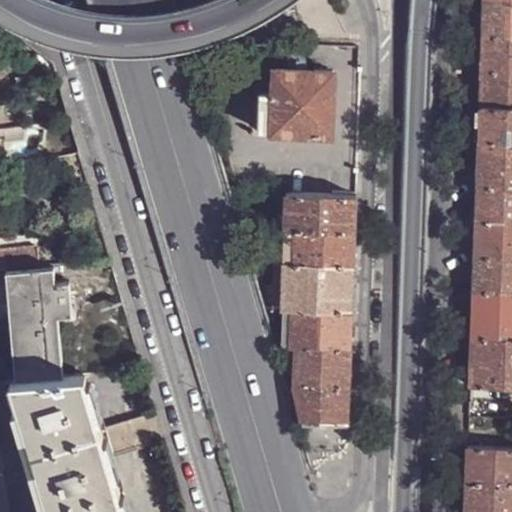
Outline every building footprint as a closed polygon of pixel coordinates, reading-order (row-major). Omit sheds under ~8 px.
[(511,0),(484,0),(482,35),(511,35),(511,0)] [(511,35),(482,35),(481,69),(511,70),(511,35)] [(274,91),(273,131),(331,132),(333,70),(275,69),(274,91)] [(511,70),(481,69),(480,104),(511,105),(511,70)] [(257,90),(256,131),(273,131),(274,91),(257,90)] [(511,105),(480,104),(479,139),(511,140),(511,105)] [(20,130),(10,132),(11,140),(21,138),(20,130)] [(511,140),(479,139),(477,184),(511,186),(511,140)] [(237,191),(251,191),(244,167),(231,170),(237,191)] [(511,186),(477,184),(476,220),(511,221),(511,186)] [(276,222),(276,227),(285,227),(287,192),(277,192),(276,222)] [(287,192),(285,227),(287,228),(295,228),(355,230),(356,195),(287,192)] [(475,254),(511,255),(511,221),(476,220),(475,254)] [(287,228),(286,262),(294,262),(295,228),(287,228)] [(354,264),(355,230),(295,228),(294,262),(354,264)] [(0,253),(10,258),(11,269),(34,267),(37,266),(35,247),(0,249),(0,253)] [(0,269),(11,269),(10,258),(0,253),(0,269)] [(511,255),(475,254),(473,289),(511,290),(511,255)] [(272,262),(271,307),(282,308),(284,263),(272,262)] [(352,310),(354,264),(294,262),(286,262),(284,263),(282,308),(291,307),(352,310)] [(15,381),(63,377),(59,316),(72,315),(70,281),(56,282),(56,268),(7,272),(15,381)] [(511,290),(473,289),(472,335),(511,336),(511,290)] [(351,348),(352,310),(291,307),(290,345),(294,346),(351,348)] [(511,336),(472,335),(470,384),(511,385),(511,336)] [(294,346),(294,383),(304,384),(349,385),(351,348),(294,346)] [(15,381),(10,382),(50,511),(125,511),(109,458),(99,428),(83,375),(63,377),(15,381)] [(0,473),(1,473),(7,511),(50,511),(10,382),(0,382),(0,473)] [(303,412),(302,421),(308,421),(348,423),(349,385),(304,384),(303,412)] [(468,444),(467,479),(511,480),(511,445),(505,445),(468,444)] [(511,511),(511,480),(467,479),(466,494),(465,511),(511,511)]
